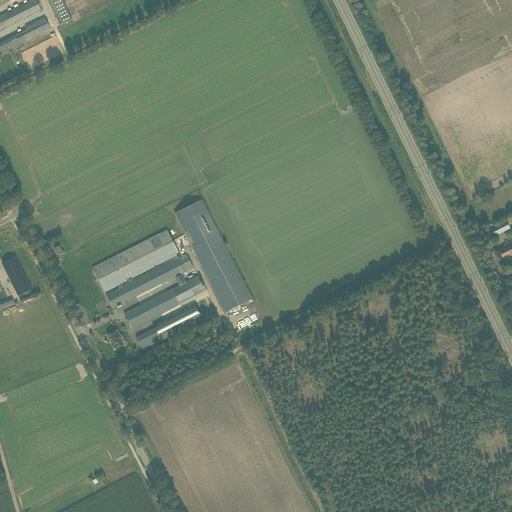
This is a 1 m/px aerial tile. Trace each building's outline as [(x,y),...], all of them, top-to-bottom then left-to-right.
[(0,31),(41,12),(35,0),(31,0),(0,15),(0,31)] [(62,0),(49,0),(48,1),(60,25),(72,19),(62,0)] [(22,44),(50,30),(44,18),(25,28),(26,30),(0,43),(0,50),(2,54),(11,49),(12,53),(24,47),(22,44)] [(202,199),(175,213),(225,312),(252,298),(202,199)] [(494,236),(499,233),(509,229),(506,220),(495,225),(490,228),(494,236)] [(123,287),(121,284),(179,254),(167,230),(92,268),(105,292),(118,285),(120,289),(123,287)] [(178,237),(180,245),(187,244),(184,235),(178,237)] [(506,246),(498,250),(503,259),(511,254),(511,240),(506,244),(506,246)] [(114,310),(117,308),(116,306),(131,299),(132,301),(136,299),(135,299),(136,298),(136,297),(181,274),(193,268),(187,255),(123,287),(120,289),(107,295),(114,310)] [(2,264),(18,296),(32,289),(16,257),(2,264)] [(175,278),(179,286),(124,313),(132,329),(207,292),(199,276),(186,283),(182,275),(175,278)] [(0,310),(15,304),(13,298),(0,303),(0,310)] [(196,306),(154,328),(160,340),(203,319),(196,306)] [(154,328),(136,337),(143,349),(160,340),(154,328)] [(115,348),(123,344),(116,330),(107,335),(112,344),(113,343),(115,348)] [(105,478),(103,474),(92,481),(95,484),(105,478)]
